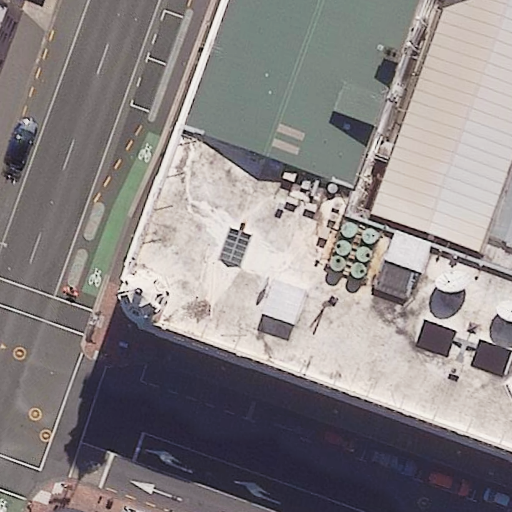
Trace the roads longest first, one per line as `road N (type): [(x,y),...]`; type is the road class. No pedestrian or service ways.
road 1 (trunk): [(0,370),(131,0)]
road 2 (secondary): [(0,386),(351,511)]
